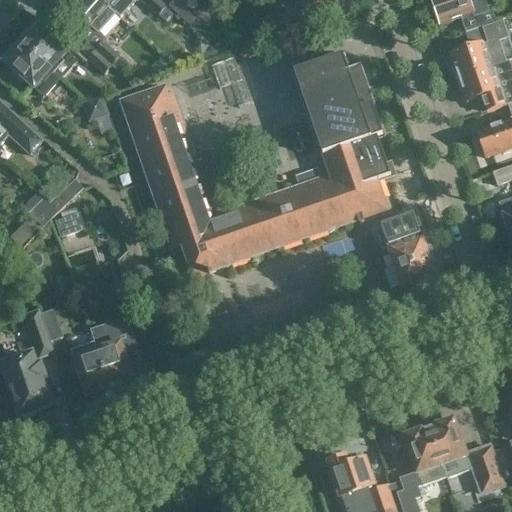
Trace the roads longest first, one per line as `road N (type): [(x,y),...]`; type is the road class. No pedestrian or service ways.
road 1 (residential): [(386,0),(497,333)]
road 2 (tertiary): [(200,437),(497,333)]
road 3 (tertiary): [(0,507),(200,437)]
